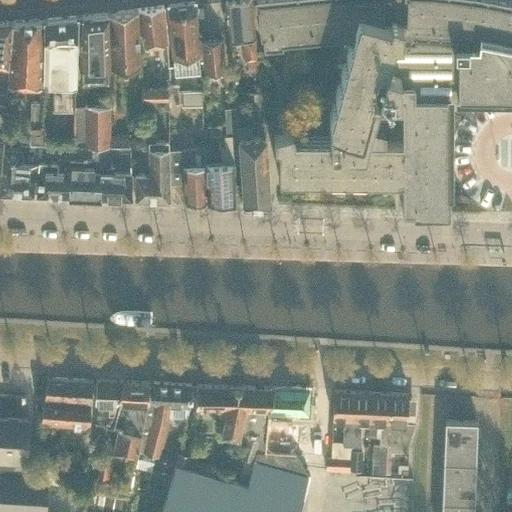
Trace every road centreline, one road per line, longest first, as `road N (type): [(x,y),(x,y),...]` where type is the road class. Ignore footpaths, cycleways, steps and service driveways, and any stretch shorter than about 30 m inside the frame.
road 1 (residential): [(511,380),(0,354)]
road 2 (tertiary): [(511,233),(0,211)]
